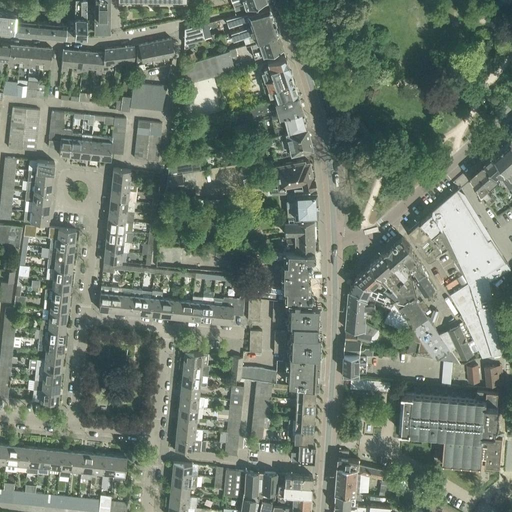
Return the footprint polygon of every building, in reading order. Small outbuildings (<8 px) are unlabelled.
[(75,0),(74,35),(74,36),(86,36),(86,28),(86,0),(75,0)] [(86,0),(86,28),(102,28),(101,35),(109,34),(109,33),(109,29),(109,0),(86,0)] [(231,0),(235,8),(259,0),(231,0)] [(242,20),(244,27),(252,24),(253,26),(273,19),(269,6),(226,17),(228,24),(242,20)] [(0,8),(0,26),(14,28),(13,31),(13,32),(65,36),(67,22),(15,18),(16,10),(0,8)] [(244,27),(227,32),(228,38),(232,37),(232,39),(243,36),(246,44),(249,43),(255,41),(258,40),(278,32),(273,19),(253,26),(252,24),(244,27)] [(200,23),(194,25),(198,40),(204,38),(200,23)] [(184,43),(198,40),(194,25),(184,27),(184,43)] [(255,41),(249,43),(254,57),(262,55),(283,49),(278,32),(258,40),(255,41)] [(171,37),(153,41),(156,57),(174,53),(171,37)] [(153,41),(146,42),(149,58),(156,57),(153,41)] [(0,42),(0,73),(2,73),(3,59),(8,60),(9,43),(0,42)] [(149,58),(146,42),(138,44),(136,61),(149,58)] [(8,60),(7,65),(13,65),(14,60),(18,61),(20,44),(9,43),(8,60)] [(20,44),(18,61),(23,61),(22,66),(28,67),(30,45),(20,44)] [(134,44),(123,45),(126,68),(130,68),(130,61),(134,61),(134,44)] [(41,46),(30,45),(28,67),(39,68),(41,46)] [(125,68),(126,68),(123,45),(113,47),(115,64),(115,69),(121,69),(121,63),(125,62),(125,68)] [(52,47),(41,46),(39,68),(49,69),(52,47)] [(115,64),(113,47),(104,48),(104,52),(101,71),(108,70),(108,64),(115,64)] [(67,65),(71,66),(73,49),(63,48),(61,65),(61,70),(67,70),(67,65)] [(83,50),(73,49),(71,66),(76,66),(76,72),(81,72),(83,50)] [(182,64),(181,72),(180,79),(180,83),(218,72),(220,72),(220,70),(234,66),(231,56),(229,49),(195,60),(191,61),(182,64)] [(93,51),(83,50),(81,72),(86,73),(87,68),(92,68),(93,51)] [(101,71),(104,52),(93,51),(92,68),(96,69),(95,74),(101,75),(101,72),(101,71)] [(263,76),(261,77),(265,89),(293,79),(285,55),(267,61),(268,65),(264,66),(264,69),(261,70),(263,76)] [(27,82),(26,95),(36,96),(38,83),(38,81),(30,80),(30,77),(28,76),(27,82)] [(293,79),(265,89),(266,92),(268,91),(269,94),(275,92),(276,97),(297,90),(293,79)] [(16,83),(15,94),(26,95),(27,82),(16,81),(16,83)] [(3,88),(3,93),(15,94),(16,83),(4,82),(3,88)] [(133,82),(131,96),(129,108),(130,108),(130,106),(136,106),(140,83),(133,82)] [(48,84),(38,83),(36,96),(47,97),(48,84)] [(142,107),(146,83),(140,83),(136,106),(142,107)] [(149,107),(153,84),(146,83),(142,107),(149,107)] [(155,108),(160,85),(153,84),(149,107),(155,108)] [(161,109),(167,85),(160,85),(155,108),(161,109)] [(297,90),(276,97),(255,103),(243,106),(246,116),(276,108),(278,114),(302,107),(297,90)] [(110,95),(99,94),(99,102),(109,103),(110,95)] [(129,108),(131,96),(122,95),(121,100),(120,109),(129,110),(130,108),(129,108)] [(12,106),(12,113),(25,114),(26,107),(12,106)] [(40,109),(26,107),(25,114),(39,115),(40,109)] [(271,116),(276,133),(286,131),(286,130),(307,124),(302,107),(278,114),(271,116)] [(64,111),(52,110),(51,117),(63,118),(64,111)] [(12,113),(11,119),(25,121),(25,114),(12,113)] [(93,125),(93,119),(94,114),(84,113),(83,118),(87,119),(87,125),(93,125)] [(39,115),(25,114),(25,121),(38,122),(39,115)] [(113,124),(125,125),(126,117),(114,116),(113,124)] [(63,121),(63,118),(51,117),(50,125),(62,126),(63,121)] [(11,119),(10,126),(24,128),(25,121),(11,119)] [(38,122),(25,121),(24,128),(37,129),(38,122)] [(113,124),(113,131),(125,133),(125,125),(113,124)] [(312,147),(307,124),(286,130),(286,131),(276,133),(269,135),(274,156),(292,152),(297,150),(298,151),(305,149),(305,148),(312,147)] [(49,132),(61,133),(61,127),(62,127),(62,126),(50,125),(49,132)] [(61,127),(61,133),(60,140),(59,147),(59,153),(69,154),(71,131),(72,128),(62,127),(61,127)] [(82,132),(71,131),(69,154),(79,155),(81,136),(82,132)] [(49,139),(60,140),(61,133),(49,132),(49,139)] [(9,133),(9,139),(22,141),(23,134),(9,133)] [(89,157),(100,158),(102,134),(92,133),(91,137),(89,157)] [(37,135),(23,134),(22,141),(36,142),(37,135)] [(111,152),(112,145),(112,138),(113,136),(112,135),(102,134),(100,158),(110,159),(111,152)] [(91,137),(81,136),(79,155),(89,157),(91,137)] [(112,138),(112,145),(123,147),(124,139),(112,138)] [(22,141),(9,139),(8,146),(22,148),(22,141)] [(48,146),(59,147),(60,140),(49,139),(48,146)] [(255,140),(245,143),(247,149),(251,148),(257,146),(255,140)] [(506,172),(511,180),(511,179),(511,141),(511,140),(494,155),(504,167),(506,172)] [(36,142),(22,141),(22,148),(35,149),(36,142)] [(122,153),(123,147),(112,145),(111,152),(122,153)] [(494,155),(485,163),(498,182),(502,177),(511,191),(511,190),(511,180),(506,172),(504,167),(494,155)] [(4,166),(15,168),(16,157),(5,156),(4,166)] [(168,167),(167,174),(181,172),(202,169),(200,157),(168,167)] [(29,158),(28,169),(53,172),(54,161),(29,158)] [(304,161),(303,159),(275,164),(276,172),(274,172),(273,174),(273,177),(275,179),(277,178),(279,187),(316,185),(314,175),(314,174),(311,175),(310,169),(311,167),(311,164),(309,163),(308,160),(304,161)] [(470,176),(469,177),(470,178),(471,177),(489,204),(496,198),(488,190),(498,182),(485,163),(470,176)] [(14,178),(15,168),(4,166),(3,176),(14,178)] [(128,168),(121,168),(113,167),(112,178),(129,179),(131,169),(128,168)] [(27,179),(52,182),(53,172),(28,169),(27,179)] [(151,182),(154,182),(159,182),(160,172),(152,171),(151,182)] [(184,187),(181,172),(167,174),(163,197),(169,198),(170,189),(184,187)] [(1,187),(13,188),(14,178),(3,176),(1,187)] [(111,188),(128,189),(136,190),(137,180),(129,179),(112,178),(111,188)] [(27,179),(26,189),(51,192),(52,182),(27,179)] [(279,187),(270,187),(271,193),(286,192),(288,216),(318,214),(316,185),(279,187)] [(12,198),(13,188),(1,187),(0,197),(12,198)] [(110,198),(127,200),(135,201),(136,190),(128,189),(111,188),(110,198)] [(457,188),(433,209),(449,235),(469,280),(470,283),(492,354),(493,354),(501,353),(502,352),(501,345),(492,294),(487,271),(506,260),(492,238),(488,240),(457,188)] [(25,189),(24,199),(25,200),(50,202),(51,192),(26,189),(25,189)] [(0,197),(0,200),(0,206),(11,208),(12,198),(0,197)] [(110,198),(109,208),(134,211),(135,201),(127,200),(110,198)] [(25,200),(24,210),(31,210),(49,212),(50,202),(25,200)] [(0,217),(10,218),(11,208),(0,206),(0,217)] [(109,208),(108,218),(133,221),(134,211),(109,208)] [(433,209),(420,220),(439,241),(437,243),(442,251),(448,247),(469,280),(449,235),(433,209)] [(49,212),(31,210),(24,210),(23,220),(48,223),(49,212)] [(108,218),(107,229),(132,231),(133,221),(108,218)] [(313,220),(284,221),(285,233),(294,233),(295,237),(295,239),(304,239),(304,241),(314,241),(313,220)] [(409,230),(414,238),(424,255),(427,260),(428,261),(429,261),(430,261),(431,261),(437,258),(435,255),(442,251),(437,243),(439,241),(420,220),(409,230)] [(0,222),(0,244),(12,246),(15,246),(19,247),(22,225),(0,222)] [(24,234),(28,235),(35,235),(36,224),(25,223),(24,234)] [(75,240),(76,229),(58,227),(49,226),(48,236),(51,237),(75,240)] [(106,238),(106,239),(129,241),(131,241),(132,231),(107,229),(106,238)] [(402,236),(394,243),(409,259),(415,269),(416,271),(413,273),(417,277),(426,271),(410,245),(402,236)] [(51,237),(50,247),(74,249),(75,240),(51,237)] [(314,251),(314,241),(304,241),(304,239),(295,239),(295,237),(284,238),(284,244),(294,244),(294,251),(314,251)] [(106,239),(105,249),(122,251),(128,251),(129,241),(106,239)] [(152,243),(148,243),(143,242),(142,253),(147,253),(151,254),(152,243)] [(394,243),(384,252),(406,277),(411,282),(397,294),(394,296),(392,298),(399,307),(414,296),(416,300),(418,299),(413,280),(408,275),(415,269),(409,259),(394,243)] [(49,247),(48,257),(72,260),(74,249),(50,247),(49,247)] [(209,247),(209,251),(214,253),(219,256),(223,258),(227,259),(231,260),(234,260),(237,260),(239,260),(241,260),(245,258),(248,258),(250,258),(252,258),(256,258),(259,259),(260,259),(262,260),(264,260),(267,261),(270,262),(275,262),(279,262),(280,262),(280,274),(309,275),(309,264),(311,264),(311,260),(314,258),(314,251),(294,251),(257,249),(247,249),(209,247)] [(122,251),(105,249),(103,259),(121,261),(122,251)] [(384,252),(371,264),(397,294),(411,282),(406,277),(384,252)] [(48,257),(47,267),(71,270),(72,260),(48,257)] [(7,259),(6,268),(14,269),(15,260),(7,259)] [(103,262),(102,270),(113,271),(113,268),(114,263),(103,262)] [(371,264),(356,276),(391,292),(394,296),(397,294),(371,264)] [(46,277),(53,278),(70,280),(71,270),(47,267),(46,277)] [(8,269),(7,281),(13,282),(15,270),(8,269)] [(417,277),(414,279),(425,295),(435,288),(426,275),(428,274),(426,271),(417,277)] [(280,274),(280,285),(272,284),(272,283),(263,282),(263,283),(258,282),(258,287),(256,287),(255,296),(260,296),(273,297),(281,298),(285,299),(288,299),(310,299),(311,299),(313,297),(313,293),(310,290),(311,286),(309,286),(309,275),(280,274)] [(356,276),(351,286),(361,289),(369,295),(369,298),(377,299),(389,305),(383,317),(406,326),(409,324),(411,324),(400,308),(399,307),(392,298),(394,296),(391,292),(356,276)] [(53,278),(52,288),(69,290),(70,280),(53,278)] [(0,280),(0,283),(0,299),(6,301),(11,298),(13,282),(7,281),(0,280)] [(482,356),(492,354),(470,283),(469,280),(449,293),(459,310),(482,356)] [(101,284),(100,291),(98,308),(109,310),(111,285),(101,284)] [(109,310),(119,311),(121,293),(122,286),(111,285),(109,310)] [(121,293),(119,311),(129,312),(132,287),(122,286),(121,293)] [(129,312),(139,313),(141,295),(142,288),(132,287),(129,312)] [(46,288),(45,297),(68,300),(69,290),(52,288),(46,288)] [(150,314),(160,315),(162,297),(163,290),(153,289),(152,296),(150,314)] [(349,290),(348,306),(373,308),(375,308),(375,306),(374,303),(367,303),(367,299),(359,293),(350,290),(349,290)] [(232,313),(242,314),(245,292),(242,291),(239,296),(224,295),(224,296),(221,321),(231,322),(232,313)] [(201,319),(203,294),(193,293),(192,300),(190,318),(201,319)] [(201,319),(211,320),(213,295),(203,294),(201,319)] [(141,295),(139,313),(150,314),(152,296),(141,295)] [(213,295),(211,320),(221,321),(224,296),(213,295)] [(414,296),(399,307),(400,308),(411,324),(432,354),(433,356),(435,358),(438,358),(445,360),(452,361),(461,363),(451,349),(439,333),(424,311),(418,302),(417,301),(416,300),(414,296)] [(67,310),(68,300),(45,297),(44,308),(67,310)] [(162,297),(160,315),(170,316),(172,298),(162,297)] [(170,316),(180,317),(182,299),(172,298),(170,316)] [(182,299),(180,317),(190,318),(192,300),(182,299)] [(287,320),(291,320),(290,326),(290,330),(289,330),(289,352),(289,353),(299,354),(319,355),(320,331),(317,331),(317,327),(317,321),(318,303),(317,303),(310,302),(310,299),(288,299),(287,320)] [(422,300),(418,302),(424,311),(428,308),(422,300)] [(5,306),(4,313),(16,314),(17,307),(13,307),(5,306)] [(348,306),(347,320),(365,321),(366,313),(373,313),(373,308),(348,306)] [(44,308),(43,317),(66,320),(67,310),(44,308)] [(15,325),(16,314),(4,313),(3,324),(15,325)] [(41,317),(40,328),(65,331),(66,320),(43,317),(41,317)] [(347,320),(346,328),(358,329),(358,331),(358,337),(370,341),(372,334),(371,333),(375,327),(365,322),(365,321),(347,320)] [(460,323),(439,333),(451,349),(457,345),(462,357),(473,352),(460,323)] [(3,324),(2,334),(14,335),(15,325),(3,324)] [(409,324),(405,338),(407,339),(415,342),(416,342),(414,351),(415,351),(432,354),(411,324),(409,324)] [(40,328),(39,338),(64,341),(65,331),(40,328)] [(358,331),(346,330),(345,339),(358,339),(358,337),(358,331)] [(2,334),(1,344),(13,345),(19,346),(20,336),(14,335),(2,334)] [(38,348),(46,349),(63,351),(64,341),(39,338),(38,348)] [(358,339),(345,339),(344,352),(360,352),(360,355),(367,355),(373,355),(373,348),(368,348),(366,349),(361,349),(361,339),(358,339)] [(407,348),(406,352),(413,354),(414,351),(416,342),(415,342),(407,339),(406,344),(408,345),(408,348),(407,348)] [(12,356),(13,345),(1,344),(0,354),(12,356)] [(46,349),(44,359),(62,361),(63,351),(46,349)] [(183,362),(202,364),(203,352),(185,350),(183,362)] [(344,376),(360,376),(360,368),(367,368),(367,355),(360,355),(360,352),(344,352),(344,370),(344,376)] [(298,366),(299,354),(289,353),(288,360),(288,365),(288,371),(289,371),(288,383),(317,386),(318,377),(315,377),(315,372),(302,371),(302,366),(298,366)] [(0,354),(0,364),(11,366),(12,356),(0,354)] [(299,354),(298,366),(302,366),(302,371),(315,372),(316,371),(318,371),(319,355),(299,354)] [(242,365),(242,356),(233,355),(232,367),(231,377),(238,378),(238,377),(241,377),(242,365)] [(35,369),(43,369),(61,371),(62,361),(44,359),(36,358),(35,369)] [(445,360),(443,384),(450,384),(452,361),(445,360)] [(183,362),(182,372),(205,374),(206,369),(209,369),(210,364),(202,364),(183,362)] [(0,374),(10,376),(11,366),(0,364),(0,374)] [(478,364),(467,365),(469,381),(479,380),(478,364)] [(499,382),(497,367),(497,366),(496,365),(495,365),(485,365),(487,384),(492,383),(493,383),(499,382)] [(61,371),(43,369),(35,369),(34,379),(42,379),(60,381),(61,371)] [(181,383),(199,385),(207,386),(208,375),(205,374),(182,372),(181,383)] [(0,384),(8,386),(10,376),(0,374),(0,384)] [(351,377),(350,390),(391,391),(392,379),(351,377)] [(60,381),(42,379),(34,379),(33,389),(41,390),(59,391),(60,381)] [(268,382),(268,380),(264,380),(258,379),(256,379),(254,395),(270,397),(272,382),(268,382)] [(198,396),(199,385),(181,383),(180,394),(198,396)] [(0,395),(7,397),(8,386),(0,384),(0,395)] [(232,384),(231,394),(242,395),(243,385),(232,384)] [(296,388),(296,398),(314,400),(314,397),(315,389),(296,388)] [(59,391),(41,390),(33,389),(32,399),(58,402),(59,391)] [(475,397),(403,391),(399,429),(402,429),(401,438),(409,439),(409,437),(438,439),(436,459),(445,460),(445,462),(452,463),(452,461),(454,461),(454,463),(460,464),(461,461),(463,461),(463,464),(470,465),(470,462),(472,462),(472,465),(478,465),(479,464),(481,464),(481,463),(484,463),(484,467),(500,468),(502,438),(495,437),(496,431),(495,431),(495,426),(498,426),(499,424),(499,422),(499,420),(500,418),(500,416),(500,414),(500,413),(499,411),(496,410),(497,405),(498,405),(498,403),(497,403),(498,391),(476,389),(476,390),(475,397)] [(180,394),(179,405),(197,407),(203,407),(205,396),(198,396),(180,394)] [(241,405),(242,395),(231,394),(230,404),(241,405)] [(254,395),(253,405),(267,407),(269,407),(270,397),(254,395)] [(296,398),(295,409),(314,410),(314,402),(314,400),(296,398)] [(240,413),(241,405),(230,404),(229,410),(229,412),(240,413)] [(196,417),(197,407),(179,405),(178,415),(196,417)] [(252,415),(264,417),(268,417),(269,407),(267,407),(253,405),(252,415)] [(228,417),(228,420),(239,422),(240,413),(229,412),(229,410),(217,409),(216,416),(228,417)] [(295,409),(294,419),(313,420),(313,417),(314,410),(295,409)] [(178,415),(177,426),(195,428),(196,417),(178,415)] [(263,427),(264,417),(252,415),(251,425),(263,427)] [(313,420),(294,419),(289,418),(288,428),(312,430),(313,422),(313,420)] [(238,432),(239,422),(228,420),(227,431),(238,432)] [(250,435),(262,437),(263,427),(251,425),(250,435)] [(202,429),(195,428),(177,426),(176,437),(200,440),(202,429)] [(288,428),(287,439),(290,439),(312,441),(312,438),(312,430),(288,428)] [(227,431),(226,443),(237,444),(238,432),(227,431)] [(176,437),(174,448),(199,450),(200,440),(176,437)] [(313,458),(314,441),(312,441),(290,439),(290,444),(290,448),(290,457),(313,458)] [(5,469),(16,470),(17,463),(19,442),(14,441),(14,444),(8,444),(6,462),(5,469)] [(19,442),(17,463),(27,464),(29,446),(23,445),(23,442),(19,442)] [(236,454),(237,444),(226,443),(225,453),(236,454)] [(29,446),(27,464),(27,471),(38,472),(40,447),(29,446)] [(51,448),(40,447),(38,472),(48,473),(49,466),(51,448)] [(49,466),(60,467),(62,449),(51,448),(49,466)] [(72,450),(62,449),(60,467),(59,474),(70,475),(70,469),(72,450)] [(70,469),(82,470),(83,451),(72,450),(70,469)] [(91,478),(92,471),(94,453),(83,451),(82,470),(81,477),(91,478)] [(92,471),(103,472),(105,454),(94,453),(92,471)] [(103,472),(113,473),(115,455),(105,454),(103,472)] [(113,473),(113,478),(124,479),(124,474),(126,456),(115,455),(113,473)] [(336,490),(356,492),(358,473),(383,477),(383,474),(385,467),(359,463),(360,459),(339,455),(336,490)] [(172,472),(190,474),(191,463),(173,461),(172,472)] [(236,469),(226,468),(223,494),(233,495),(236,469)] [(236,469),(233,495),(242,496),(244,483),(244,470),(236,469)] [(242,496),(240,508),(240,511),(244,511),(257,511),(262,498),(263,471),(244,470),(244,483),(242,496)] [(268,511),(270,510),(274,492),(277,472),(263,471),(262,498),(257,511),(268,511)] [(172,472),(171,483),(189,485),(196,486),(197,475),(190,474),(172,472)] [(279,472),(278,482),(311,484),(312,474),(279,472)] [(383,477),(382,484),(391,486),(393,477),(383,474),(383,477)] [(278,482),(276,492),(311,495),(311,484),(278,482)] [(197,496),(188,495),(189,485),(171,483),(170,494),(197,497),(197,496)] [(381,488),(380,495),(389,496),(390,490),(381,488)] [(13,501),(14,490),(3,489),(2,500),(13,501)] [(13,501),(23,502),(25,491),(14,490),(13,501)] [(356,502),(356,492),(336,490),(334,511),(389,511),(390,505),(370,503),(369,506),(358,505),(358,502),(356,502)] [(34,504),(36,492),(25,491),(23,502),(34,504)] [(46,493),(36,492),(34,504),(45,505),(46,493)] [(276,492),(274,504),(310,506),(311,495),(276,492)] [(56,506),(57,494),(46,493),(45,505),(56,506)] [(68,495),(57,494),(56,506),(66,507),(68,495)] [(100,499),(99,510),(109,511),(111,500),(111,495),(101,494),(100,499)] [(170,494),(169,504),(196,507),(197,497),(170,494)] [(78,508),(79,497),(68,495),(66,507),(78,508)] [(78,508),(88,509),(89,498),(79,497),(78,508)] [(99,510),(100,499),(89,498),(88,509),(99,510)] [(114,511),(125,511),(127,502),(111,500),(109,511),(114,511)]
